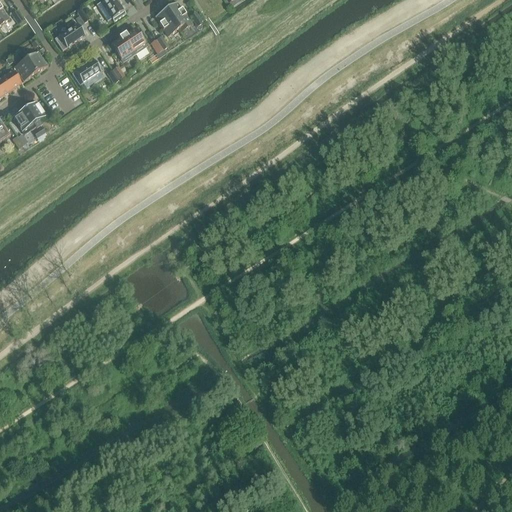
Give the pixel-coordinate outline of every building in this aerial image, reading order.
[(100,4),(96,7),(107,23),(111,21),(114,24),(126,16),(119,7),(120,7),(116,2),(114,0),(99,0),(98,1),(100,4)] [(192,27),(186,17),(182,10),(181,10),(177,4),(166,12),(178,31),(181,34),(192,27)] [(0,26),(9,21),(2,11),(3,11),(0,7),(0,26)] [(90,21),(83,11),(77,15),(84,25),(90,21)] [(178,31),(166,12),(155,19),(159,25),(158,25),(163,32),(168,38),(178,31)] [(24,23),(17,13),(11,16),(18,26),(24,23)] [(203,25),(196,14),(191,18),(197,28),(203,25)] [(76,26),(54,41),(62,53),(73,46),(78,43),(85,38),(76,26)] [(125,36),(122,38),(135,57),(147,49),(135,31),(126,37),(125,36)] [(119,41),(111,47),(123,65),(135,57),(122,38),(118,40),(119,41)] [(168,49),(162,38),(156,42),(163,52),(168,49)] [(40,46),(37,42),(31,45),(34,50),(40,46)] [(163,52),(156,42),(151,45),(158,56),(163,52)] [(47,68),(38,54),(38,53),(26,62),(35,76),(47,68)] [(11,59),(6,62),(9,67),(14,63),(11,59)] [(103,79),(100,75),(103,72),(95,60),(86,67),(86,66),(81,70),(72,76),(80,88),(83,86),(86,90),(103,79)] [(35,76),(26,62),(13,70),(14,70),(23,84),(35,76)] [(125,79),(118,69),(112,72),(119,82),(125,79)] [(21,86),(12,72),(1,79),(10,93),(21,86)] [(119,82),(112,72),(107,76),(114,86),(119,82)] [(0,99),(10,93),(1,79),(0,80),(0,99)] [(25,111),(24,111),(34,126),(36,129),(37,130),(43,126),(40,122),(46,118),(36,103),(25,111)] [(24,111),(12,119),(22,134),(24,137),(36,129),(34,126),(24,111)] [(0,145),(10,139),(0,124),(0,145)] [(24,148),(18,138),(12,142),(19,152),(24,148)]
